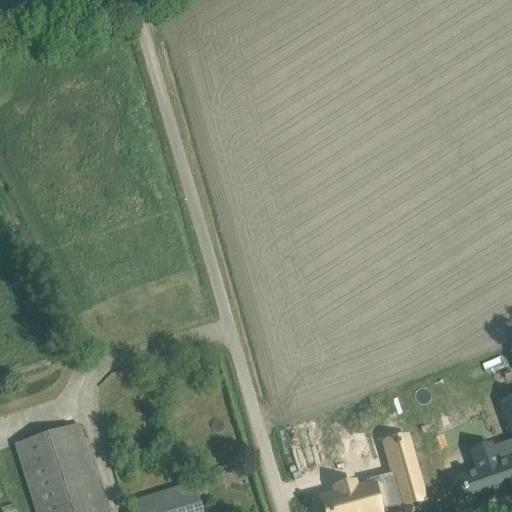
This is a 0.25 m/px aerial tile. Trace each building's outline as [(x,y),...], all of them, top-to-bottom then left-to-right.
[(511,401),(502,405),(511,433),(511,401)] [(106,511),(80,426),(15,445),(35,511),(106,511)] [(478,472),(459,479),(468,505),(508,491),(509,494),(511,493),(511,460),(497,465),(491,448),(472,455),(478,472)] [(337,496),(324,499),(327,511),(376,511),(372,494),(398,487),(403,507),(423,501),(413,465),(393,470),(394,475),(369,482),(370,486),(355,491),(353,485),(335,490),(337,496)] [(200,511),(192,484),(129,505),(131,511),(200,511)]
